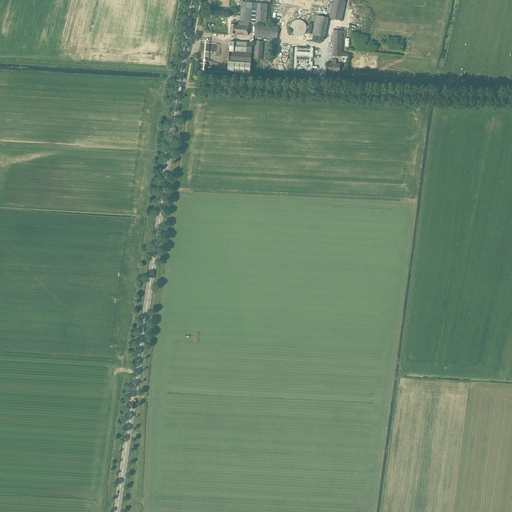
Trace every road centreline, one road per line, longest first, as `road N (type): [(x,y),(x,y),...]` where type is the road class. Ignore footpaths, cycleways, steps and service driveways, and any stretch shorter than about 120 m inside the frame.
road 1 (primary): [(116,511),(178,85)]
road 2 (track): [(187,85),(142,397),(138,511)]
road 3 (unclassified): [(511,99),(178,85)]
